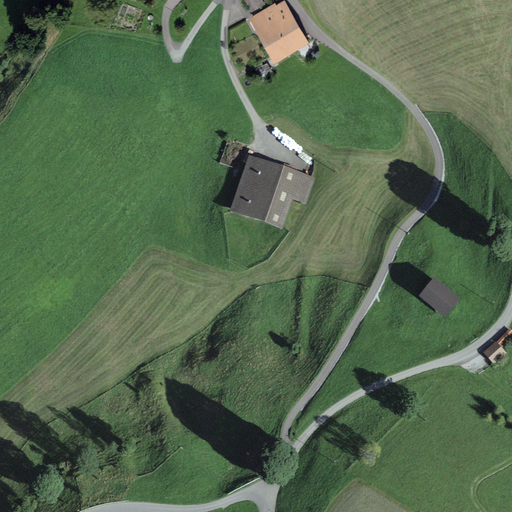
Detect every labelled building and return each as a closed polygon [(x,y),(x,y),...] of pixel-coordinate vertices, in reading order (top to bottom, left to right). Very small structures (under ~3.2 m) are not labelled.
[(245,0),(252,11),(264,4),(262,0),(245,0)] [(283,2),(255,18),(276,53),(304,37),(283,2)] [(252,160),(235,211),(279,226),(289,196),(304,201),(311,180),(252,160)] [(435,283),(423,298),(444,315),(456,300),(435,283)] [(496,343),(485,353),(494,363),(505,353),(496,343)]
